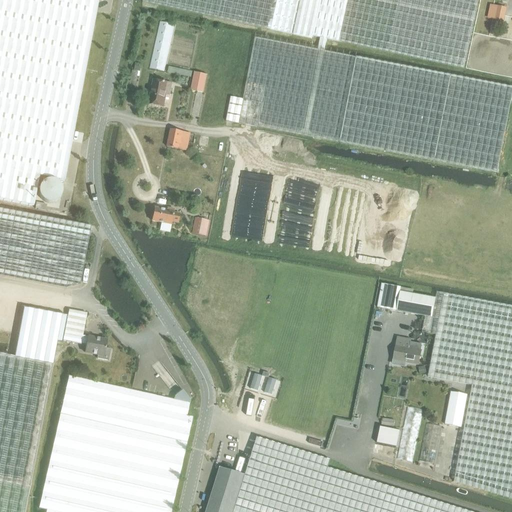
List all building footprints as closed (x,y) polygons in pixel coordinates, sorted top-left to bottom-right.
[(0,0),(0,200),(33,206),(38,177),(63,182),(71,142),(96,12),(98,0),(0,0)] [(143,0),(143,2),(178,10),(240,23),(312,39),(312,36),(320,38),(326,40),(348,45),(385,53),(465,69),(479,0),(143,0)] [(503,23),(506,9),(489,6),(487,20),(503,23)] [(159,21),(149,68),(164,71),(174,25),(159,21)] [(320,40),(318,50),(255,38),(243,100),(239,124),(310,137),(384,152),(497,173),(511,97),(511,87),(324,52),(326,41),(320,40)] [(192,77),(193,71),(169,66),(168,72),(192,77)] [(137,77),(138,72),(134,71),(132,71),(128,92),(134,93),(137,77)] [(194,73),(191,91),(204,93),(207,76),(194,73)] [(170,95),(172,85),(154,81),(149,105),(164,108),(166,95),(170,95)] [(226,121),(239,124),(243,100),(231,97),(226,121)] [(187,151),(190,134),(170,130),(167,147),(187,151)] [(0,276),(10,278),(67,289),(80,286),(83,268),(91,226),(21,213),(0,208),(0,276)] [(178,223),(180,214),(173,213),(174,210),(167,209),(167,211),(154,208),(151,221),(171,225),(171,222),(178,223)] [(206,236),(209,221),(194,218),(191,233),(206,236)] [(376,308),(425,317),(432,318),(435,299),(399,292),(400,288),(381,284),(376,308)] [(511,305),(437,292),(435,299),(432,318),(425,317),(422,333),(435,335),(427,376),(473,385),(453,479),(511,497),(511,305)] [(16,346),(15,352),(24,354),(50,359),(53,360),(54,354),(55,352),(57,342),(62,343),(63,341),(86,345),(88,338),(82,337),(86,314),(69,311),(68,311),(67,317),(23,308),(16,344),(16,346)] [(88,338),(86,345),(85,353),(98,356),(97,359),(109,361),(111,350),(105,349),(106,341),(88,338)] [(398,338),(393,363),(404,365),(405,362),(418,365),(421,351),(420,351),(421,345),(409,343),(410,339),(398,338)] [(0,511),(24,511),(38,443),(52,365),(0,355),(0,511)] [(250,389),(258,392),(262,377),(255,374),(250,389)] [(46,511),(45,511),(170,511),(192,418),(186,417),(189,404),(190,401),(182,391),(174,397),(173,401),(68,377),(38,509),(46,511)] [(276,381),(269,378),(264,393),(272,395),(276,381)] [(467,395),(451,392),(445,425),(461,428),(467,395)] [(407,408),(396,460),(412,463),(422,411),(407,408)] [(426,424),(417,466),(433,469),(442,427),(426,424)] [(396,448),(400,431),(380,427),(376,444),(396,448)] [(257,437),(245,476),(233,511),(468,511),(380,484),(329,468),(331,461),(257,437)] [(385,454),(387,449),(375,446),(374,451),(385,454)] [(233,511),(245,476),(220,468),(206,511),(233,511)]
